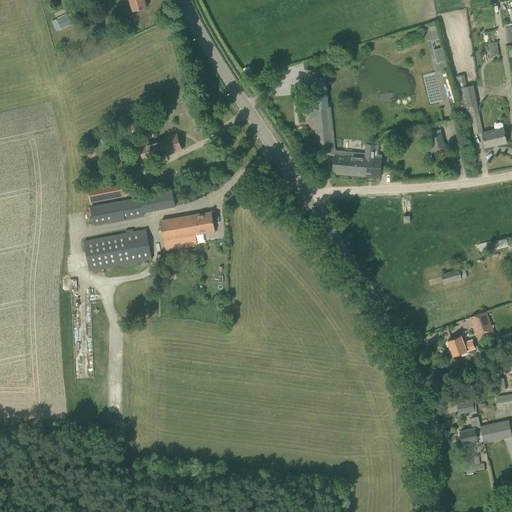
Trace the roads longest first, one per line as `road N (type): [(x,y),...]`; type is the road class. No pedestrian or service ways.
road 1 (tertiary): [(432,511),(425,422),(411,375),(302,193)]
road 2 (tertiary): [(302,193),(183,0)]
road 3 (unclassified): [(302,193),(511,174)]
